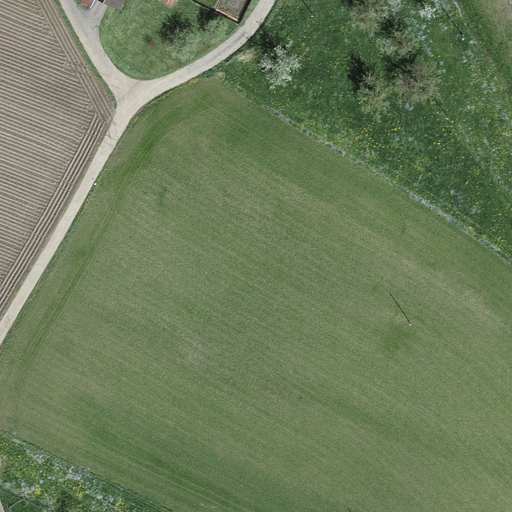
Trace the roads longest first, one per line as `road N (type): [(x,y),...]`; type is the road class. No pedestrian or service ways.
road 1 (track): [(269,0),(222,56),(136,102),(0,337)]
road 2 (track): [(136,102),(65,0)]
